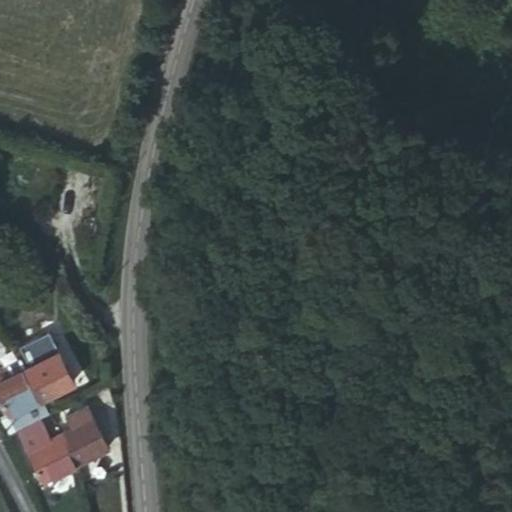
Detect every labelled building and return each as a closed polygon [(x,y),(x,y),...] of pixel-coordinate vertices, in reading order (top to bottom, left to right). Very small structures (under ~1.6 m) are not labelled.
[(31,370),(41,391),(73,371),(48,330),(31,340),(40,356),(27,364),(31,370)] [(0,392),(11,409),(41,391),(31,370),(27,364),(14,372),(3,354),(0,356),(0,392)] [(70,451),(72,455),(110,434),(87,393),(67,406),(74,419),(60,429),(70,451)] [(60,429),(48,403),(17,421),(23,430),(42,417),(50,434),(60,429)] [(47,470),(72,455),(70,451),(60,429),(50,434),(42,417),(23,430),(47,470)]
